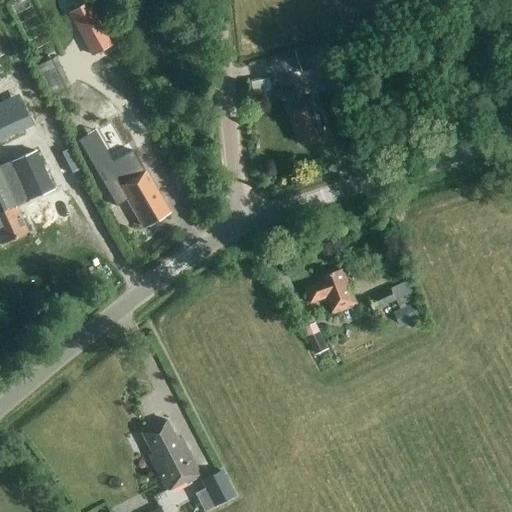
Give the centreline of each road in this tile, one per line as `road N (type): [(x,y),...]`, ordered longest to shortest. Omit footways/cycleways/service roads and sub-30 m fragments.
road 1 (unclassified): [(0,407),(191,254),(244,223)]
road 2 (unclassified): [(244,223),(511,139)]
road 3 (unclassified): [(244,223),(215,0)]
